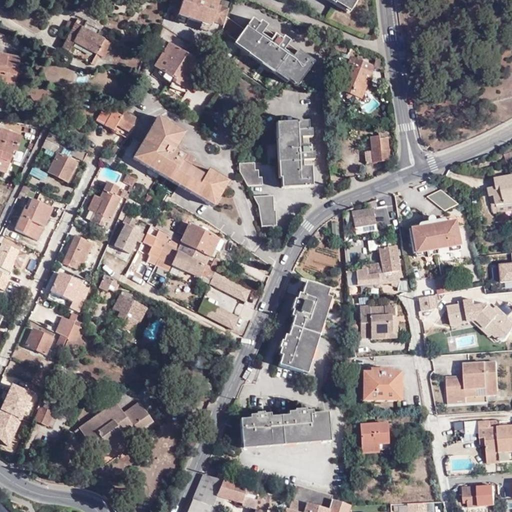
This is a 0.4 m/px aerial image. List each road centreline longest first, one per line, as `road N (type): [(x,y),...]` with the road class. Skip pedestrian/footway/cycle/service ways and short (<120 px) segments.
road 1 (tertiary): [(176,511),(299,237),(332,206),(414,172)]
road 2 (unknown): [(237,374),(321,400),(339,417),(330,475),(262,465)]
road 3 (residential): [(0,367),(92,165)]
road 4 (residential): [(409,301),(447,511)]
road 5 (unknown): [(258,242),(234,177),(231,97)]
road 6 (unknown): [(123,277),(250,343)]
road 7 (residential): [(270,0),(394,53)]
road 8 (residential): [(414,172),(394,53)]
